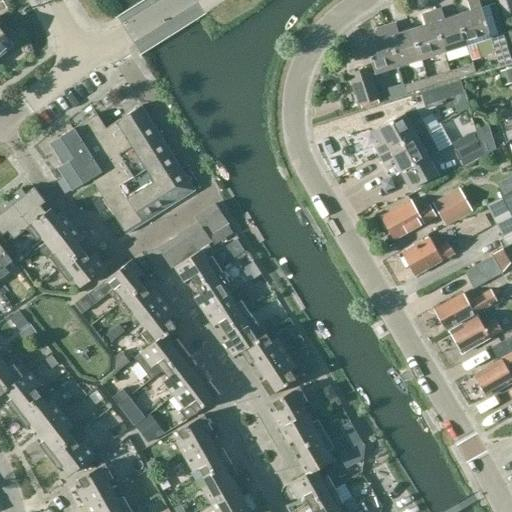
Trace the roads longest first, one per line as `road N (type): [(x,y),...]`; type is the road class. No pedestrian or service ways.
road 1 (residential): [(507,511),(303,163),(291,124),(296,74),(318,31),(362,0)]
road 2 (residential): [(133,245),(212,192),(117,38)]
